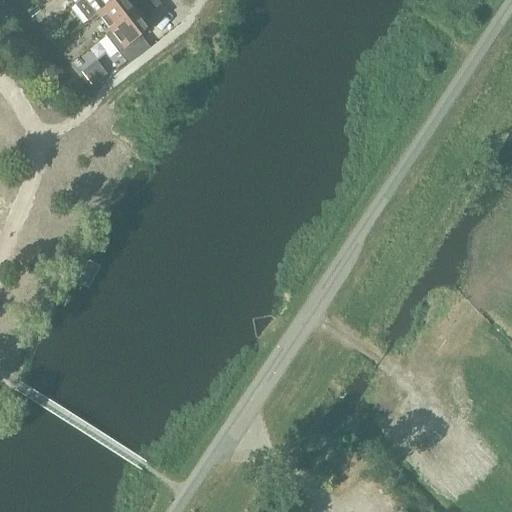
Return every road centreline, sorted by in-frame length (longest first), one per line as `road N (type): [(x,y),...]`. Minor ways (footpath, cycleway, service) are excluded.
road 1 (unclassified): [(176,511),(511,6)]
road 2 (track): [(511,262),(407,373),(395,374),(306,320)]
